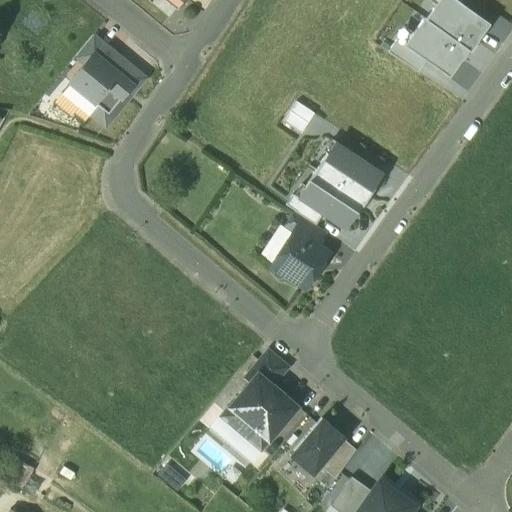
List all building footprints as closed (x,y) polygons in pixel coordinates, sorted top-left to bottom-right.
[(459,0),(434,0),(422,17),(465,47),(468,49),(488,20),(459,0)] [(422,17),(421,16),(402,42),(423,58),(446,74),(465,47),(422,17)] [(108,47),(90,32),(73,53),(83,61),(92,51),(100,57),(108,47)] [(415,69),(423,58),(402,42),(395,37),(386,49),(415,69)] [(100,57),(92,51),(83,61),(60,90),(77,104),(78,103),(89,112),(96,103),(106,111),(120,94),(118,92),(127,81),(133,86),(142,75),(108,47),(100,57)] [(281,118),(299,130),(312,111),(295,99),(281,118)] [(332,141),(314,168),(363,200),(381,172),(332,141)] [(345,227),(363,200),(314,168),(296,196),(320,211),(345,227)] [(293,209),(313,222),(320,211),(296,196),(290,192),(283,203),(293,209)] [(313,222),(293,209),(283,225),(291,231),(292,229),(314,243),(323,229),(313,222)] [(314,243),(292,229),(291,231),(270,263),(272,265),(274,270),(278,273),(284,272),(302,284),(325,250),(314,243)] [(285,365),(266,348),(243,376),(248,380),(255,371),(270,383),(285,365)] [(270,383),(255,371),(248,380),(227,405),(266,438),(295,404),(280,392),(280,391),(270,383)] [(266,438),(227,405),(223,410),(235,420),(232,424),(259,447),(266,438)] [(319,415),(287,453),(311,473),(318,464),(342,437),(343,435),(319,415)] [(342,437),(318,464),(333,476),(353,447),(342,437)] [(31,467),(13,455),(0,477),(19,489),(31,467)] [(339,511),(354,511),(370,490),(349,474),(328,504),(339,511)] [(404,511),(411,503),(378,479),(370,490),(354,511),(404,511)]
